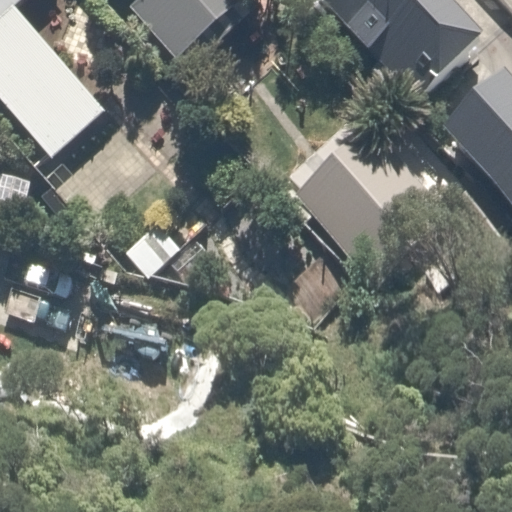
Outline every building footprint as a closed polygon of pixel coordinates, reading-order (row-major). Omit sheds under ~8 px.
[(19,8),(28,0),(0,0),(0,102),(48,158),(106,107),(19,8)] [(110,0),(171,67),(246,0),(110,0)] [(488,37),(451,0),(312,0),(416,107),(488,37)] [(511,74),(509,71),(444,123),(511,207),(511,74)] [(357,124),(295,188),(390,281),(452,216),(357,124)]
